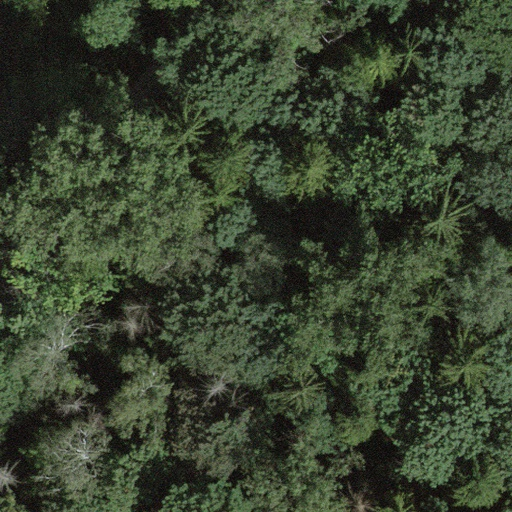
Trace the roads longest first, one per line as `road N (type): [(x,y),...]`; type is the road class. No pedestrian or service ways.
road 1 (track): [(228,0),(0,271)]
road 2 (track): [(365,0),(511,88)]
